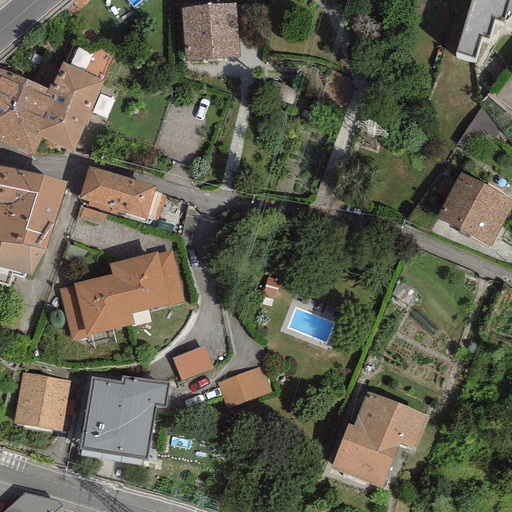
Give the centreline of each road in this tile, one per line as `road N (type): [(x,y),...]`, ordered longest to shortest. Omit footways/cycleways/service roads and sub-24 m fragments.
road 1 (unclassified): [(511,283),(361,215),(271,211),(0,171)]
road 2 (unclassified): [(0,467),(127,511)]
